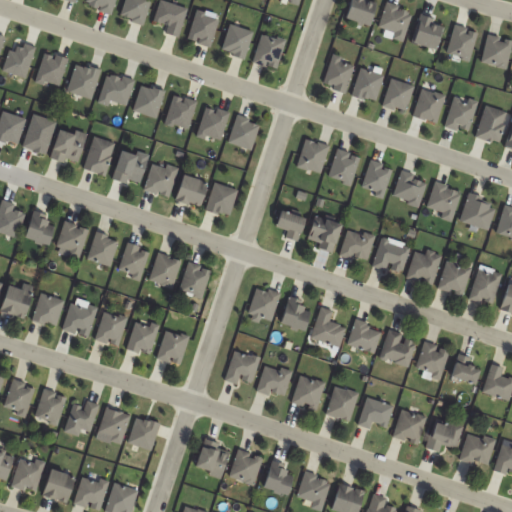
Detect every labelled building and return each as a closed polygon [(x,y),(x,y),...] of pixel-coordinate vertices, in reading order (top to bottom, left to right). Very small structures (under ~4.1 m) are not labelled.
[(121,0),(146,0),(140,24),(127,20),(128,17),(117,13),(121,0)] [(156,0),(163,0),(184,7),(175,35),(162,32),(165,24),(150,20),(156,0)] [(365,28),(377,3),(371,0),(349,0),(342,17),(365,28)] [(377,30),(404,40),(414,13),(388,3),(377,30)] [(193,8),(202,11),(201,13),(215,19),(206,47),(194,42),(196,37),(193,36),(192,39),(184,37),(193,8)] [(226,23),(250,30),(240,59),(229,55),(229,52),(226,51),(226,50),(218,48),(226,23)] [(468,62),(479,34),(456,25),(445,52),(468,62)] [(258,33),(273,38),(274,36),(283,39),(273,67),(264,64),(265,61),(263,60),(261,65),(249,61),(258,33)] [(481,63),(507,69),(511,47),(511,40),(488,35),(481,63)] [(321,81),(341,94),(357,68),(338,56),(321,81)] [(72,64),(80,66),(81,65),(84,67),(86,63),(98,68),(88,98),(63,89),(72,64)] [(103,74),(106,76),(107,73),(109,74),(114,75),(114,76),(117,77),(116,79),(117,79),(119,75),(131,79),(123,104),(106,99),(104,105),(94,101),(103,74)] [(406,113),(415,87),(391,79),(382,106),(406,113)] [(137,85),(145,87),(145,86),(148,88),(150,85),(162,89),(152,117),(129,109),(137,85)] [(437,124),(445,95),(421,89),(413,117),(437,124)] [(181,96),(193,100),(184,128),(170,123),(169,126),(160,123),(170,94),(178,97),(177,101),(179,102),(181,96)] [(478,103),(455,95),(445,126),(468,134),(478,103)] [(476,137),(497,143),(507,113),(485,106),(476,137)] [(202,107),(210,109),(210,112),(212,112),(214,107),(226,111),(217,139),(206,135),(205,138),(204,137),(204,139),(201,138),(192,135),(202,107)] [(256,124),(248,149),(224,141),(233,113),(245,117),(245,121),(256,124)] [(76,165),(85,137),(57,128),(48,157),(76,165)] [(91,135),(111,142),(107,155),(108,155),(102,175),(94,173),(95,172),(80,167),(91,135)] [(329,145),(303,140),(298,169),(323,173),(329,145)] [(117,150),(132,155),(134,150),(145,154),(136,181),(124,178),(122,183),(108,178),(117,150)] [(360,190),(384,198),(394,169),(371,160),(360,190)] [(148,163),(162,167),(163,163),(175,167),(165,196),(155,193),(156,191),(154,190),(153,193),(139,189),(148,163)] [(180,174),(204,182),(197,205),(195,204),(194,205),(189,203),(190,203),(186,201),(185,204),(171,199),(172,198),(171,198),(180,174)] [(211,181),(234,189),(226,214),(218,211),(218,213),(214,212),(214,213),(201,209),(211,181)] [(427,209),(442,213),(440,219),(452,222),(461,192),(434,184),(427,209)] [(487,231),(497,203),(469,194),(460,221),(487,231)] [(511,239),(511,208),(505,206),(495,234),(511,239)] [(46,247),(56,219),(31,211),(22,238),(46,247)] [(297,241),(304,219),(277,211),(273,226),(288,230),(286,238),(297,241)] [(306,240),(319,243),(317,248),(332,253),(341,223),(322,218),(319,229),(310,226),(306,240)] [(55,250),(79,258),(89,230),(64,222),(55,250)] [(341,258),(369,262),(373,235),(345,231),(341,258)] [(111,267),(119,240),(95,233),(87,260),(111,267)] [(410,250),(382,240),(373,266),(401,275),(410,250)] [(117,272),(140,280),(150,252),(127,244),(117,272)] [(433,286),(441,257),(415,250),(407,279),(433,286)] [(172,289),(181,261),(158,254),(149,281),(172,289)] [(463,297),(472,270),(447,261),(437,288),(463,297)] [(201,300),(212,272),(189,262),(178,290),(201,300)] [(503,274),(480,267),(470,299),(492,306),(503,274)] [(498,307),(511,312),(511,285),(506,284),(498,307)] [(28,285),(23,285),(23,287),(1,287),(1,315),(28,315),(28,285)] [(280,294),(255,287),(247,316),(272,322),(280,294)] [(64,301),(41,293),(31,320),(55,328),(64,301)] [(278,324),(303,333),(313,306),(288,297),(278,324)] [(62,330),(88,338),(97,309),(71,301),(62,330)] [(346,327),(329,321),(333,311),(321,307),(311,338),(339,348),(346,327)] [(118,347),(127,319),(104,311),(94,340),(118,347)] [(158,327),(135,321),(127,350),(150,356),(158,327)] [(375,354),(382,329),(354,321),(348,346),(375,354)] [(181,366),(189,337),(165,330),(157,360),(181,366)] [(409,367),(417,340),(389,332),(381,358),(409,367)] [(418,368),(426,370),(424,377),(441,381),(449,349),(424,343),(418,368)] [(251,387),(259,358),(234,350),(225,379),(251,387)] [(456,383),(478,379),(474,356),(452,360),(456,383)] [(283,399),(292,373),(265,364),(256,390),(283,399)] [(509,402),(511,393),(511,377),(503,375),(505,369),(492,365),(482,392),(509,402)] [(316,411),(325,383),(301,375),(291,403),(316,411)] [(4,409),(26,416),(35,387),(12,380),(4,409)] [(351,422),(359,393),(334,387),(327,416),(351,422)] [(67,397),(43,389),(33,418),(57,426),(67,397)] [(394,407),(367,398),(358,425),(371,429),(373,423),(387,428),(394,407)] [(79,436),(80,430),(91,432),(97,407),(72,401),(64,433),(79,436)] [(393,437),(418,446),(427,417),(402,409),(393,437)] [(123,441),(127,414),(103,410),(98,437),(123,441)] [(151,451),(159,425),(135,417),(127,444),(151,451)] [(426,448),(440,452),(443,445),(457,449),(463,428),(434,419),(426,448)] [(488,467),(496,440),(468,432),(461,460),(488,467)] [(219,444),(204,437),(191,468),(218,479),(229,452),(218,447),(219,444)] [(511,474),(511,448),(501,445),(494,469),(511,474)] [(253,485),(262,457),(237,449),(228,477),(253,485)] [(44,464),(21,456),(11,486),(34,493),(44,464)] [(286,496),(295,468),(270,460),(261,488),(286,496)] [(65,502),(72,477),(47,470),(40,495),(65,502)] [(331,480),(305,472),(297,497),(312,502),(310,508),(321,511),(331,480)] [(101,510),(105,481),(79,477),(75,506),(101,510)] [(105,511),(130,511),(137,491),(113,483),(104,511),(105,511)] [(357,511),(363,491),(336,483),(328,511),(357,511)] [(387,499),(374,495),(367,511),(395,511),(397,509),(385,505),(387,499)]
